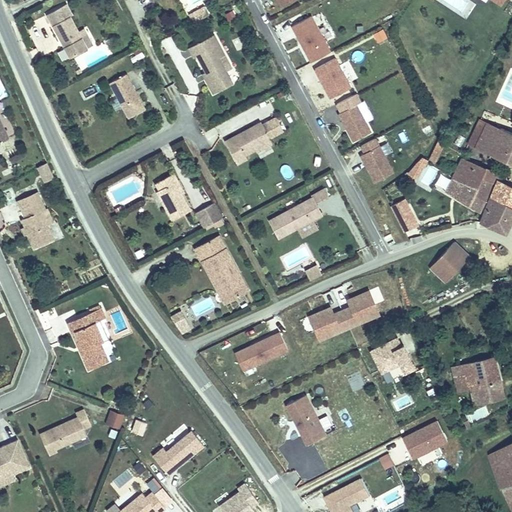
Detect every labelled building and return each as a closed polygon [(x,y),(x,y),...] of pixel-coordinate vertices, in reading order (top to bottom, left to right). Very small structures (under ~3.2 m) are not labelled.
[(45,24),(56,44),(74,35),(68,25),(70,24),(64,13),(45,24)] [(330,52),(311,16),(293,25),(312,62),(330,52)] [(185,27),(189,33),(202,27),(199,20),(185,27)] [(320,29),(327,40),(335,35),(328,24),(320,29)] [(373,35),(379,44),(389,38),(383,29),(373,35)] [(180,33),(168,38),(175,54),(187,48),(180,33)] [(74,35),(56,44),(68,66),(86,57),(76,39),(74,35)] [(212,43),(188,56),(193,67),(196,66),(205,83),(208,88),(205,90),(213,104),(232,94),(225,81),(216,64),(221,62),(212,43)] [(350,87),(335,58),(315,69),(330,98),(350,87)] [(221,62),(216,64),(225,81),(230,79),(221,62)] [(124,81),(106,90),(126,127),(143,117),(124,81)] [(371,132),(356,104),(339,112),(354,141),(371,132)] [(0,142),(10,138),(0,116),(0,142)] [(511,129),(488,117),(474,142),(511,161),(511,129)] [(254,155),(268,147),(282,139),(275,126),(260,134),(260,132),(224,151),(237,174),(246,169),(244,165),(256,159),(254,155)] [(361,155),(375,182),(393,172),(375,138),(361,146),(365,153),(361,155)] [(5,159),(20,154),(17,143),(1,148),(5,159)] [(436,164),(441,149),(434,146),(428,161),(436,164)] [(258,162),(272,154),(268,147),(254,155),(256,159),(258,162)] [(463,155),(453,173),(475,185),(480,177),(483,170),(485,166),(463,155)] [(48,162),(41,165),(48,180),(56,176),(48,162)] [(286,164),(280,170),(288,180),(295,174),(286,164)] [(420,183),(430,187),(437,170),(428,166),(420,183)] [(439,186),(482,211),(490,198),(496,186),(480,177),(475,185),(453,173),(447,170),(439,186)] [(483,170),(480,177),(496,186),(500,179),(483,170)] [(511,185),(500,179),(496,186),(490,198),(511,210),(511,185)] [(172,182),(154,192),(158,200),(154,202),(168,229),(188,219),(173,192),(177,190),(172,182)] [(434,183),(427,191),(433,195),(439,186),(434,183)] [(299,227),(312,220),(306,208),(316,203),(329,196),(324,188),(312,195),(313,197),(269,221),(279,238),(299,227)] [(196,194),(202,208),(211,204),(205,190),(196,194)] [(19,200),(22,208),(42,200),(39,192),(19,200)] [(403,233),(419,226),(406,198),(391,205),(403,233)] [(482,211),(477,221),(504,235),(511,220),(511,210),(490,198),(482,211)] [(42,200),(22,208),(26,218),(23,219),(30,235),(33,242),(40,257),(59,248),(49,224),(43,210),(46,209),(42,200)] [(323,214),(316,203),(306,208),(312,220),(323,214)] [(46,209),(43,210),(49,224),(55,222),(48,208),(46,209)] [(218,227),(210,212),(192,221),(200,236),(202,236),(211,231),(218,227)] [(427,227),(427,218),(419,218),(419,227),(427,227)] [(312,220),(299,227),(303,236),(317,229),(312,220)] [(463,250),(454,241),(434,260),(450,277),(469,259),(463,250)] [(192,259),(200,273),(206,270),(228,309),(247,300),(217,246),(192,259)] [(469,259),(450,277),(457,285),(473,270),(472,266),(469,259)] [(306,270),(310,280),(321,275),(317,265),(306,270)] [(206,270),(200,273),(221,313),(228,309),(206,270)] [(351,306),(342,310),(349,327),(379,314),(369,290),(358,295),(359,298),(349,303),(351,306)] [(333,292),(326,295),(331,308),(338,305),(333,292)] [(96,309),(68,322),(72,332),(76,331),(80,339),(84,349),(81,350),(89,370),(109,361),(101,342),(104,341),(96,322),(101,320),(96,309)] [(183,310),(171,315),(180,335),(191,330),(183,310)] [(321,311),(309,316),(320,340),(349,327),(342,310),(334,314),(332,310),(322,314),(321,311)] [(243,368),(288,347),(280,330),(235,350),(243,368)] [(415,369),(404,345),(402,346),(397,338),(371,351),(382,373),(400,364),(405,374),(415,369)] [(452,394),(467,391),(498,384),(492,355),(446,365),(452,394)] [(498,384),(467,391),(470,407),(501,400),(498,384)] [(471,411),(473,420),(489,417),(487,408),(471,411)] [(297,409),(277,419),(298,459),(317,449),(297,409)] [(78,418),(40,435),(50,455),(58,452),(57,450),(80,439),(79,435),(80,432),(84,430),(92,426),(84,410),(77,414),(78,418)] [(125,415),(111,410),(106,423),(119,429),(125,415)] [(412,459),(447,442),(437,421),(402,438),(412,459)] [(153,432),(160,434),(163,426),(155,424),(153,432)] [(84,430),(80,432),(79,435),(80,439),(87,436),(84,430)] [(169,474),(204,445),(192,430),(166,451),(163,447),(153,455),(169,474)] [(0,478),(13,473),(14,476),(31,468),(18,440),(0,448),(0,478)] [(511,443),(490,453),(497,505),(511,502),(511,443)] [(385,468),(394,465),(389,453),(381,456),(385,468)] [(139,461),(132,466),(139,474),(146,469),(139,461)] [(353,511),(350,505),(370,495),(362,478),(326,497),(333,511),(353,511)] [(255,511),(252,506),(258,502),(245,483),(238,488),(240,491),(219,506),(223,511),(255,511)] [(152,511),(156,510),(157,511),(159,511),(166,507),(153,491),(146,497),(143,492),(118,511),(152,511)] [(511,511),(511,502),(497,505),(497,511),(511,511)]
